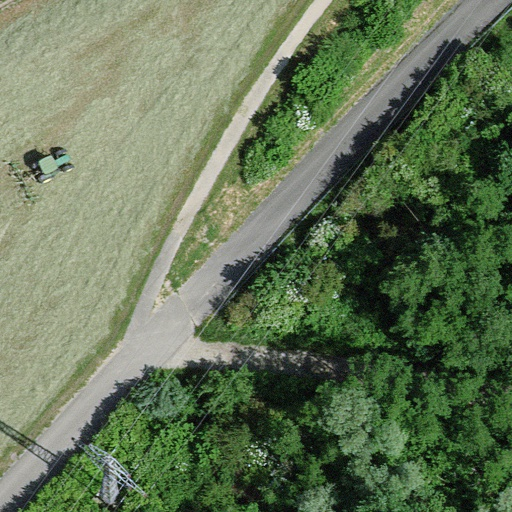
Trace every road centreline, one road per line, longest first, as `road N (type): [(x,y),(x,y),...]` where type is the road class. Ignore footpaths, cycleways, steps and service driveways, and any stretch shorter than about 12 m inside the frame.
road 1 (track): [(148,344),(151,289),(171,245),(225,145),(323,0)]
road 2 (track): [(511,405),(305,378),(148,344)]
road 3 (motorway): [(511,302),(306,511)]
